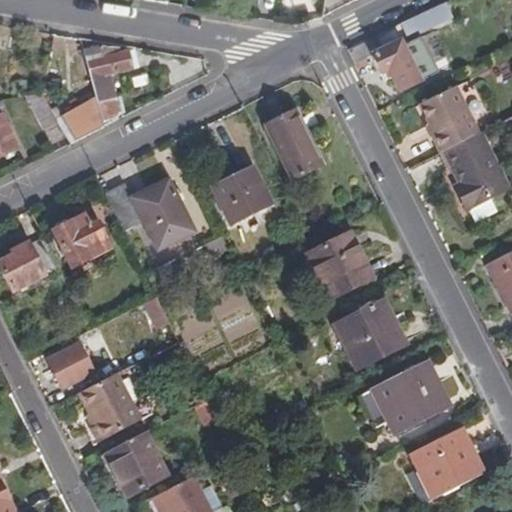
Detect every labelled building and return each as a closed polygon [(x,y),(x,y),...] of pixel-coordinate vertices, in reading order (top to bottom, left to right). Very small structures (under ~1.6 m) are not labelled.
[(451,9),(447,2),(402,24),(408,35),(428,24),(427,22),(451,9)] [(381,54),(373,39),(346,52),(353,66),(371,57),(381,75),(389,71),(401,93),(421,82),(438,73),(422,40),(405,48),(402,43),(381,54)] [(99,47),(85,51),(97,99),(103,120),(120,116),(120,115),(115,99),(109,77),(133,70),(129,53),(119,56),(117,51),(99,47)] [(129,52),(129,53),(133,70),(141,67),(136,50),(129,52)] [(441,152),(476,133),(453,87),(418,104),(428,125),(434,134),(430,135),(439,153),(441,152)] [(58,119),(43,94),(25,96),(44,128),(59,121),(58,119)] [(121,98),(115,99),(120,115),(126,114),(121,98)] [(71,144),(105,128),(103,120),(97,99),(58,119),(59,121),(71,144)] [(293,179),(319,166),(291,112),(266,124),(293,179)] [(0,155),(17,148),(0,114),(0,155)] [(426,126),(430,135),(434,134),(428,125),(426,126)] [(505,188),(476,133),(441,152),(456,183),(451,187),(463,211),(465,209),(472,222),(493,211),(486,198),(505,188)] [(187,146),(179,150),(185,161),(194,157),(187,146)] [(268,205),(249,166),(224,179),(226,184),(211,191),(229,224),(268,205)] [(124,185),(104,195),(128,243),(149,233),(157,249),(175,241),(188,234),(193,231),(166,181),(132,198),(124,185)] [(107,248),(96,223),(88,229),(82,216),(53,231),(69,267),(107,248)] [(331,298),(371,276),(348,232),(307,254),(331,298)] [(188,234),(175,241),(177,246),(191,239),(188,234)] [(228,248),(221,235),(204,244),(210,257),(228,248)] [(56,263),(45,241),(30,247),(28,243),(11,253),(13,255),(0,261),(0,268),(11,290),(44,274),(42,270),(56,263)] [(511,250),(487,264),(511,311),(511,250)] [(175,274),(168,261),(153,268),(161,282),(175,274)] [(391,318),(382,299),(333,323),(355,368),(399,345),(387,321),(391,318)] [(188,361),(192,359),(182,339),(179,340),(188,361)] [(93,372),(79,343),(47,359),(62,388),(93,372)] [(370,389),(386,421),(392,434),(432,414),(429,406),(444,398),(434,380),(432,381),(422,362),(370,389)] [(116,373),(78,392),(94,424),(89,427),(97,441),(140,419),(116,373)] [(188,386),(197,403),(206,399),(197,381),(188,386)] [(374,427),(386,421),(370,389),(356,394),(374,427)] [(192,406),(202,425),(216,418),(206,399),(197,403),(192,406)] [(298,420),(311,413),(308,406),(305,401),(271,418),(278,430),(286,426),(298,420)] [(298,420),(286,426),(290,434),(302,429),(298,420)] [(145,430),(105,451),(127,494),(167,473),(145,430)] [(481,474),(459,430),(409,454),(416,469),(420,467),(436,497),(481,474)] [(403,472),(418,502),(427,497),(412,468),(403,472)] [(0,511),(17,511),(0,475),(0,511)] [(191,475),(144,500),(150,511),(210,511),(199,490),(191,475)] [(210,484),(199,490),(210,511),(221,505),(210,484)]
